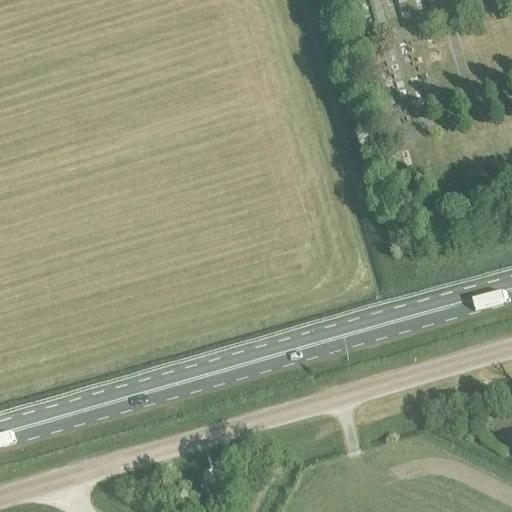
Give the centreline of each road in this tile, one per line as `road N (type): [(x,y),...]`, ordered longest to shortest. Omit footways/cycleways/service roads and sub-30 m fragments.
road 1 (unclassified): [(0,498),(511,349)]
road 2 (primary): [(0,438),(511,293)]
